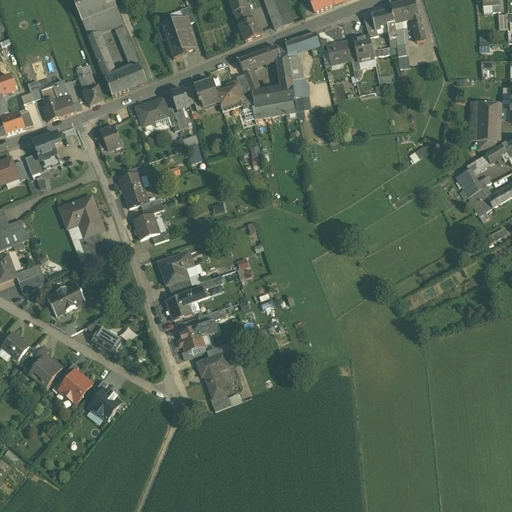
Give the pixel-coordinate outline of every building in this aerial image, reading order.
[(113,0),(73,0),(82,23),(117,9),(113,0)] [(229,0),(234,14),(246,10),(243,0),(229,0)] [(274,2),(273,0),(264,0),(271,20),(279,15),(274,2)] [(283,0),(278,0),(274,2),(279,15),(284,28),(293,24),(283,0)] [(308,0),(310,4),(315,15),(334,7),(330,0),(308,0)] [(498,0),(482,0),(483,2),(483,8),(492,7),(499,7),(498,0)] [(414,1),(391,7),(392,11),(395,25),(403,23),(411,21),(419,19),(419,18),(414,1)] [(310,4),(302,6),(305,19),(315,15),(310,4)] [(190,8),(181,12),(184,22),(188,20),(189,26),(195,24),(190,8)] [(132,48),(117,9),(82,23),(106,82),(115,78),(102,45),(105,44),(101,34),(114,29),(123,51),(132,48)] [(246,10),(234,14),(240,27),(251,22),(246,10)] [(392,11),(371,16),(372,19),(375,30),(388,27),(395,25),(392,11)] [(279,15),(271,20),(276,31),(284,28),(279,15)] [(506,17),(499,18),(500,31),(507,31),(506,17)] [(419,19),(411,21),(417,43),(426,41),(420,18),(419,18),(419,19)] [(372,19),(364,21),(367,32),(369,38),(370,40),(378,38),(375,30),(372,19)] [(184,22),(180,23),(180,22),(173,24),(174,27),(165,30),(164,31),(168,40),(175,61),(182,58),(181,55),(195,51),(190,37),(193,36),(189,26),(188,20),(184,22)] [(240,27),(239,27),(245,44),(263,37),(256,20),(251,22),(240,27)] [(403,23),(395,25),(395,31),(397,48),(405,47),(403,23)] [(164,27),(158,29),(162,42),(168,40),(164,31),(165,30),(164,27)] [(391,49),(380,51),(380,54),(378,55),(379,57),(398,55),(397,48),(395,31),(388,31),(391,49)] [(316,34),(307,37),(310,48),(319,45),(316,34)] [(307,37),(299,40),(303,51),(310,48),(307,37)] [(369,38),(353,42),(356,57),(358,64),(359,64),(374,60),(370,40),(369,38)] [(299,40),(286,44),(288,56),(296,53),(303,51),(299,40)] [(328,48),(327,48),(328,51),(331,64),(341,62),(342,64),(351,62),(350,58),(347,43),(328,48)] [(286,44),(277,48),(280,57),(288,56),(286,44)] [(480,44),(480,53),(489,53),(489,44),(480,44)] [(405,47),(397,48),(398,55),(398,58),(406,57),(405,47)] [(132,48),(123,51),(130,67),(131,67),(139,63),(132,48)] [(277,48),(262,53),(266,64),(276,61),(280,57),(277,48)] [(262,53),(255,55),(260,66),(266,64),(262,53)] [(296,53),(288,56),(290,68),(299,66),(296,53)] [(255,55),(238,62),(247,81),(254,79),(251,71),(251,70),(260,66),(255,55)] [(288,56),(280,57),(276,61),(280,82),(280,83),(283,82),(284,88),(293,86),(292,83),(290,68),(288,56)] [(358,64),(356,57),(350,58),(351,62),(354,73),(361,72),(359,64),(358,64)] [(299,66),(290,68),(292,83),(303,80),(299,66)] [(147,84),(140,67),(132,70),(139,88),(147,84)] [(139,88),(132,70),(124,74),(131,91),(139,88)] [(115,78),(106,82),(112,99),(131,91),(124,74),(115,78)] [(91,76),(79,80),(84,93),(99,88),(96,81),(93,82),(91,76)] [(11,77),(0,80),(0,96),(2,96),(16,91),(11,77)] [(252,96),(244,77),(237,79),(238,83),(245,103),(248,102),(253,101),(252,96)] [(254,79),(247,81),(252,94),(260,92),(254,79)] [(292,83),(293,86),(296,102),(298,113),(311,111),(309,87),(303,80),(292,83)] [(212,81),(204,84),(205,85),(194,89),(195,91),(199,103),(195,105),(197,112),(220,105),(216,93),(212,81)] [(71,83),(65,85),(67,91),(68,92),(71,101),(77,99),(71,83)] [(238,83),(231,86),(232,88),(216,93),(220,105),(222,111),(245,103),(238,83)] [(65,84),(41,93),(44,100),(67,91),(65,85),(65,84)] [(260,92),(252,94),(254,108),(255,109),(296,102),(293,86),(284,88),(283,89),(260,92)] [(99,88),(84,93),(86,98),(84,99),(85,102),(87,101),(90,109),(104,103),(99,88)] [(184,90),(171,95),(177,112),(189,108),(189,107),(185,95),(184,90)] [(195,91),(185,95),(189,107),(195,105),(199,103),(195,91)] [(29,92),(20,95),(24,107),(33,103),(29,92)] [(68,92),(63,94),(68,106),(72,104),(71,101),(68,92)] [(2,96),(0,96),(0,119),(1,122),(9,120),(2,100),(3,99),(2,96)] [(79,101),(72,104),(76,114),(83,111),(79,101)] [(163,101),(137,110),(143,128),(168,120),(169,119),(166,111),(163,101)] [(296,102),(255,109),(254,108),(252,109),(254,121),(289,115),(298,113),(296,102)] [(72,104),(68,106),(57,110),(55,105),(43,109),(49,123),(76,114),(72,104)] [(480,105),(471,104),(469,142),(478,143),(480,105)] [(498,106),(480,105),(478,143),(497,144),(498,106)] [(172,109),(166,111),(169,119),(168,120),(171,129),(173,128),(178,126),(174,116),(172,109)] [(9,120),(1,122),(2,125),(6,137),(34,128),(28,113),(9,120)] [(182,113),(174,116),(178,126),(180,132),(188,129),(182,113)] [(298,113),(289,115),(290,123),(299,121),(298,113)] [(114,127),(100,133),(102,138),(107,149),(108,152),(113,150),(116,151),(123,148),(114,127)] [(57,135),(34,143),(38,156),(41,164),(42,164),(44,171),(60,165),(54,148),(61,146),(57,135)] [(196,137),(183,142),(185,149),(198,144),(196,137)] [(107,149),(102,138),(97,140),(101,151),(107,149)] [(497,144),(478,143),(478,151),(488,151),(489,154),(496,150),(497,144)] [(430,145),(425,149),(429,155),(434,151),(430,145)] [(511,148),(509,150),(509,151),(506,145),(502,147),(507,155),(506,155),(510,161),(511,160),(511,148)] [(489,154),(486,157),(490,164),(502,157),(505,164),(509,162),(511,167),(511,164),(510,161),(506,155),(507,155),(502,147),(489,154)] [(250,148),(251,158),(259,157),(258,148),(250,148)] [(38,156),(26,160),(32,176),(44,171),(42,164),(41,164),(38,156)] [(12,160),(0,164),(0,186),(18,179),(19,179),(14,166),(12,160)] [(29,179),(22,163),(14,166),(19,179),(18,179),(20,183),(29,179)] [(148,166),(129,172),(131,178),(138,175),(150,171),(148,166)] [(477,183),(469,171),(456,179),(468,199),(482,191),(482,190),(481,190),(477,183)] [(131,178),(119,182),(124,196),(143,190),(138,175),(131,178)] [(488,178),(477,183),(481,190),(486,187),(491,185),(488,178)] [(39,190),(45,189),(43,180),(37,181),(39,190)] [(493,200),(486,187),(481,190),(482,190),(482,191),(468,199),(479,218),(497,207),(493,200)] [(511,187),(493,200),(497,207),(511,198),(511,187)] [(143,190),(124,196),(129,211),(141,207),(148,204),(143,190)] [(92,199),(60,211),(67,228),(79,224),(85,240),(99,235),(105,232),(92,199)] [(148,204),(141,207),(143,213),(162,206),(160,200),(148,204)] [(162,206),(143,213),(145,219),(153,216),(164,212),(162,206)] [(145,219),(134,223),(140,242),(160,235),(153,216),(145,219)] [(6,219),(0,221),(0,233),(22,225),(21,222),(9,227),(6,219)] [(22,225),(0,233),(0,253),(29,242),(22,225)] [(489,236),(500,230),(499,227),(488,233),(489,236)] [(489,246),(508,236),(504,229),(485,239),(489,246)] [(154,245),(170,239),(168,234),(152,239),(154,245)] [(85,240),(80,242),(88,264),(107,255),(99,235),(85,240)] [(189,254),(159,265),(167,288),(168,287),(187,281),(186,280),(183,270),(193,266),(189,254)] [(8,256),(0,259),(0,284),(9,281),(8,281),(17,277),(16,276),(8,256)] [(236,262),(238,271),(248,268),(246,260),(236,262)] [(33,269),(16,276),(17,277),(19,284),(37,277),(33,269)] [(250,269),(238,273),(241,281),(253,277),(250,269)] [(37,277),(19,284),(22,292),(40,285),(37,277)] [(187,281),(168,287),(171,295),(186,290),(192,288),(189,279),(186,280),(187,281)] [(192,288),(186,290),(189,298),(208,291),(205,283),(192,288)] [(76,286),(47,300),(56,318),(86,304),(76,286)] [(185,297),(166,304),(172,323),(192,316),(185,297)] [(217,313),(198,320),(201,327),(213,323),(220,321),(217,313)] [(201,327),(178,335),(185,355),(205,348),(201,338),(218,332),(215,324),(213,323),(201,327)] [(98,324),(87,329),(94,339),(100,329),(101,329),(102,327),(98,324)] [(101,329),(100,329),(94,339),(92,342),(102,348),(115,356),(123,343),(101,329)] [(7,334),(0,342),(0,347),(2,349),(3,349),(12,337),(7,334)] [(29,347),(14,335),(12,337),(3,349),(12,356),(11,357),(18,362),(29,347)] [(43,349),(34,361),(39,364),(43,359),(44,360),(46,357),(49,353),(43,349)] [(139,356),(131,352),(129,358),(136,361),(139,356)] [(223,355),(197,365),(200,373),(202,372),(213,400),(213,401),(227,396),(224,388),(222,389),(215,371),(228,366),(223,355)] [(39,364),(29,376),(30,377),(32,374),(37,378),(35,381),(46,390),(62,370),(46,357),(44,360),(43,359),(39,364)] [(73,366),(65,376),(69,380),(75,373),(76,373),(79,370),(73,366)] [(69,380),(59,393),(76,407),(93,387),(76,373),(75,373),(69,380)] [(103,390),(87,410),(107,425),(122,405),(103,390)] [(227,396),(213,401),(213,400),(210,401),(215,414),(232,408),(227,396)]
